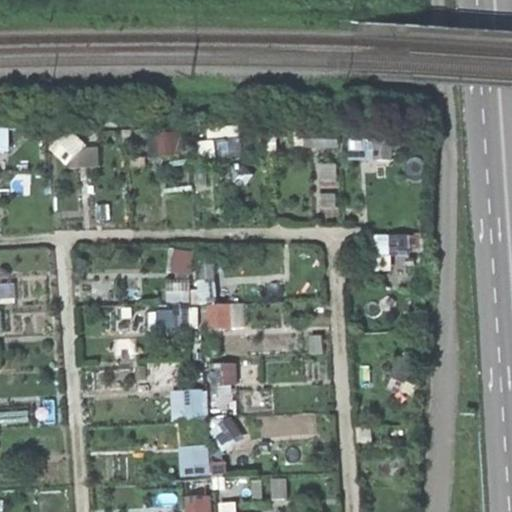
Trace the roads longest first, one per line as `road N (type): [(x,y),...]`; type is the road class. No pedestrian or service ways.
road 1 (unclassified): [(440,511),(455,305),(440,0)]
road 2 (trunk): [(511,164),(498,0)]
